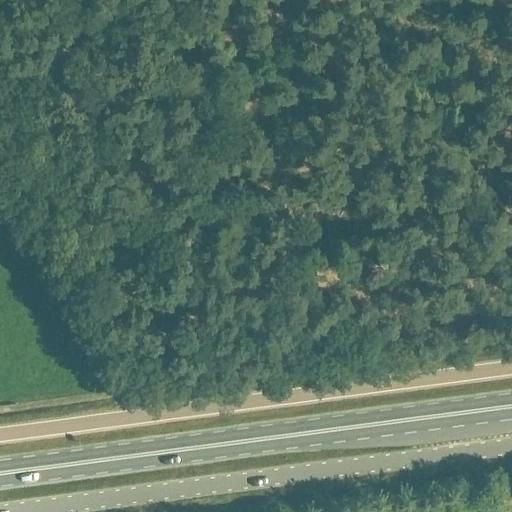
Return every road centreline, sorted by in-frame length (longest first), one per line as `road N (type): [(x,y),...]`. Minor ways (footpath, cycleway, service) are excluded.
road 1 (unclassified): [(0,436),(511,370)]
road 2 (primary): [(0,474),(511,408)]
road 3 (unclassified): [(511,448),(22,511)]
